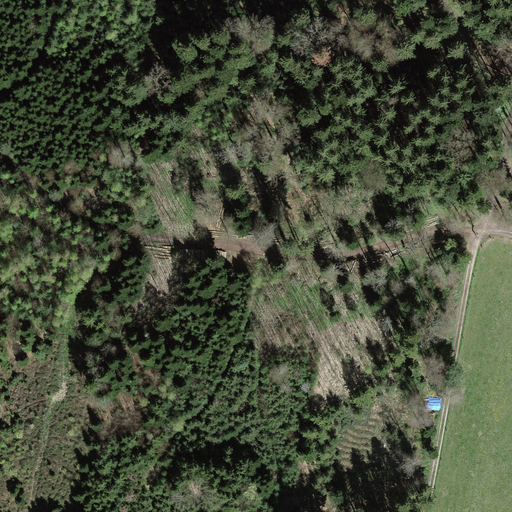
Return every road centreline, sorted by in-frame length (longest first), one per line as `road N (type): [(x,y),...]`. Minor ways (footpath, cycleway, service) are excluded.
road 1 (track): [(0,159),(57,203),(109,227),(282,256),(482,230)]
road 2 (track): [(428,511),(482,230)]
road 3 (track): [(482,230),(511,104)]
